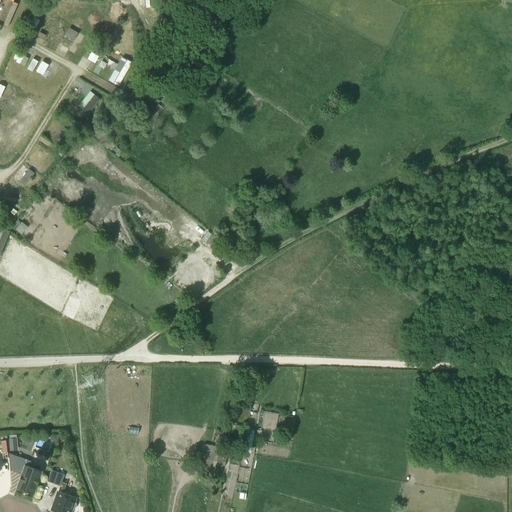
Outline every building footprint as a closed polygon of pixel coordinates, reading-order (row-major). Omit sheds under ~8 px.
[(33,34),(40,21),(34,17),(26,30),(33,34)] [(19,64),(26,52),(19,48),(12,60),(19,64)] [(97,57),(91,54),(89,59),(94,62),(97,57)] [(119,87),(132,64),(122,58),(108,82),(119,87)] [(33,59),(27,69),(32,72),(38,62),(33,59)] [(42,61),(36,71),(43,75),(49,65),(42,61)] [(5,102),(20,109),(26,96),(11,90),(5,102)] [(80,106),(91,113),(101,98),(91,91),(80,106)] [(49,140),(56,144),(67,130),(60,125),(49,140)] [(117,154),(120,151),(115,146),(114,146),(112,149),(112,150),(116,153),(117,154)] [(28,169),(22,165),(13,177),(18,181),(24,186),(34,173),(28,169)] [(215,237),(211,234),(205,243),(216,250),(222,242),(215,237)] [(228,434),(230,424),(224,423),(223,426),(222,433),(225,433),(228,434)] [(251,454),(252,447),(254,435),(248,434),(247,434),(244,453),(251,454)] [(17,450),(17,438),(9,438),(10,450),(17,450)] [(216,465),(219,444),(205,442),(203,463),(216,465)] [(224,466),(226,457),(219,455),(217,465),(224,466)] [(31,461),(19,457),(14,471),(22,473),(16,488),(22,490),(22,492),(23,493),(25,494),(27,493),(28,492),(34,494),(41,472),(39,471),(40,469),(40,467),(39,466),(37,465),(35,466),(34,467),(33,469),(31,468),(31,466),(31,461)] [(62,482),(64,475),(51,470),(47,482),(60,487),(61,485),(62,485),(60,493),(58,492),(52,511),(54,511),(70,511),(71,510),(73,511),(74,510),(76,505),(75,503),(74,503),(75,498),(62,494),(66,483),(62,482)]
